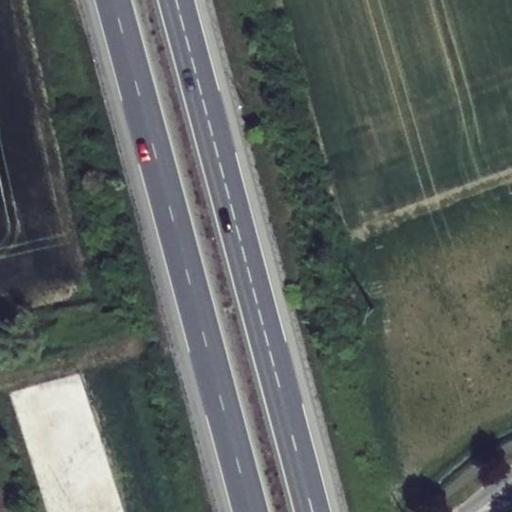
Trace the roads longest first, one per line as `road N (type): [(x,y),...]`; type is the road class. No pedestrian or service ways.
road 1 (trunk): [(314,511),(176,0)]
road 2 (trunk): [(114,0),(251,511)]
